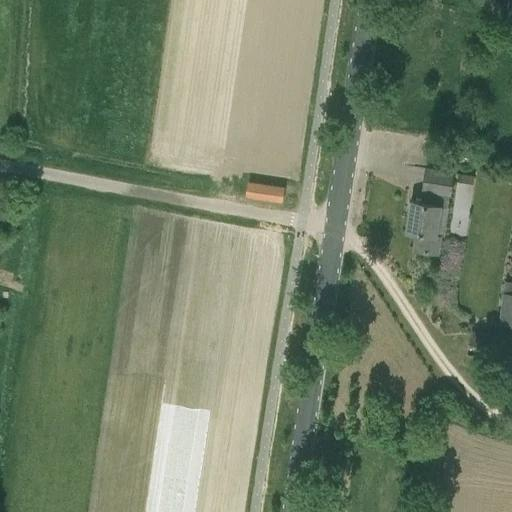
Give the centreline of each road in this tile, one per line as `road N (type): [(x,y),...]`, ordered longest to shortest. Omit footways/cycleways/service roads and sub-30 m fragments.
road 1 (unclassified): [(337,228),(0,167)]
road 2 (tertiary): [(292,511),(337,228)]
road 3 (track): [(511,423),(455,378),(364,248),(337,228)]
road 4 (tertiary): [(337,228),(370,0)]
